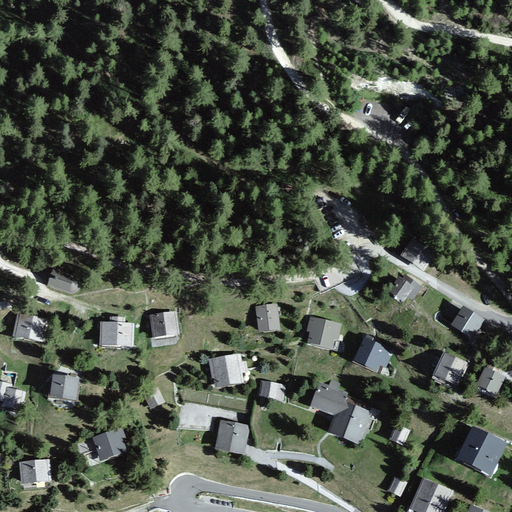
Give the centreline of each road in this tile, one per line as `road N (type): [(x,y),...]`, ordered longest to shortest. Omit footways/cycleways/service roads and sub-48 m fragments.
road 1 (track): [(511,305),(403,148),(300,87),(275,47),(260,0)]
road 2 (track): [(296,281),(254,276),(214,283),(0,244)]
road 3 (residential): [(511,327),(372,247),(296,281)]
road 4 (residential): [(329,511),(182,485),(167,500),(180,511)]
road 5 (residential): [(353,511),(260,457),(331,465)]
road 6 (track): [(383,0),(417,23),(511,42)]
